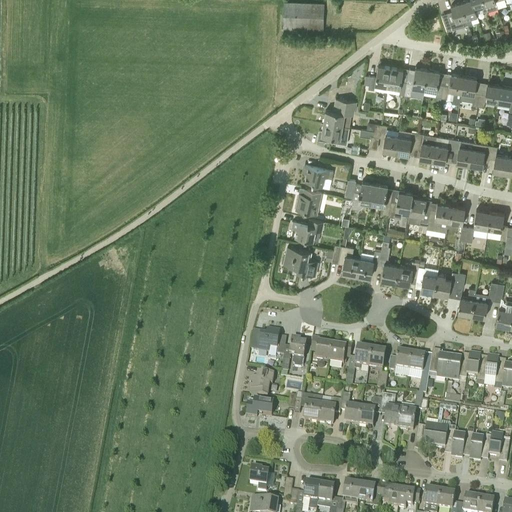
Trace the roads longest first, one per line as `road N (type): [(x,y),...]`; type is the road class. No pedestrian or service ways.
road 1 (unclassified): [(0,301),(120,233),(279,114)]
road 2 (residential): [(511,344),(459,338),(402,302),(387,302),(355,330),(320,324),(302,300),(261,293)]
road 3 (residential): [(511,196),(314,148),(292,135)]
road 4 (residential): [(511,487),(385,467),(370,448),(346,445)]
road 5 (residential): [(261,293),(292,135)]
road 6 (residential): [(246,431),(236,402),(261,293)]
road 7 (residential): [(279,114),(389,30)]
road 8 (residential): [(511,58),(405,42),(389,30)]
